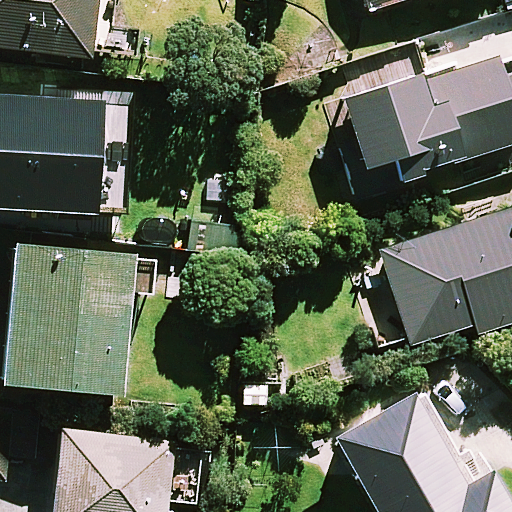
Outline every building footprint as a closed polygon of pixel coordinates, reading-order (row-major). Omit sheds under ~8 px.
[(0,0),(0,44),(100,55),(105,0),(0,0)] [(361,0),(365,9),(396,0),(361,0)] [(384,152),(393,178),(511,137),(511,59),(495,65),(489,49),(337,102),(357,161),(384,152)] [(0,224),(89,228),(91,194),(119,195),(120,159),(129,159),(130,129),(94,127),(95,106),(38,103),(38,112),(0,110),(0,224)] [(511,202),(375,251),(408,344),(469,322),(473,331),(511,317),(511,202)] [(238,256),(241,226),(187,220),(184,250),(238,256)] [(111,356),(121,357),(125,302),(137,303),(140,270),(118,268),(119,263),(1,254),(0,261),(0,393),(107,402),(111,356)] [(454,489),(403,399),(323,444),(361,511),(496,511),(476,477),(454,489)] [(0,484),(1,485),(3,462),(25,464),(30,415),(0,411),(0,484)] [(161,449),(49,437),(40,511),(151,511),(152,508),(186,511),(190,470),(159,467),(161,449)]
